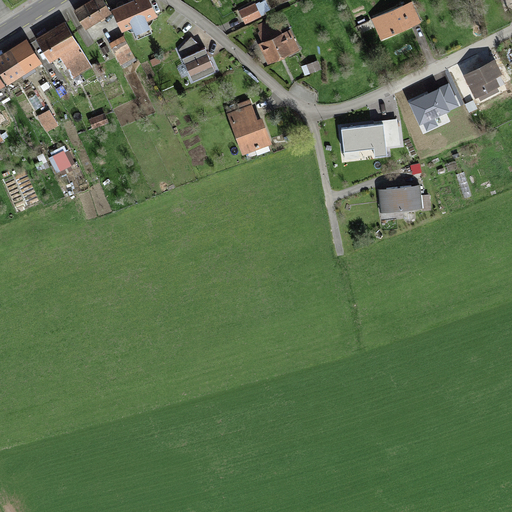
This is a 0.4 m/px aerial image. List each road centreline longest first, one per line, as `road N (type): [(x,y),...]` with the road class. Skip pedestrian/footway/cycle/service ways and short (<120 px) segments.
road 1 (residential): [(309,109),(358,102),(511,31)]
road 2 (residential): [(163,0),(309,109)]
road 3 (residential): [(340,266),(309,109)]
